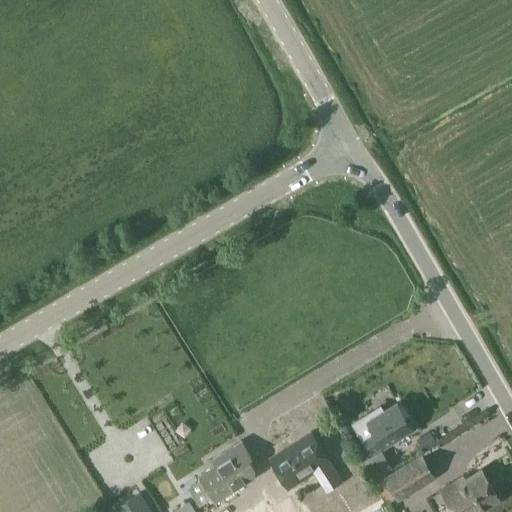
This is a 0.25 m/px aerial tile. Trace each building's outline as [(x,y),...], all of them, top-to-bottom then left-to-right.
[(370,453),(411,428),(396,403),(367,421),(375,433),(363,440),(370,453)] [(329,463),(311,433),(269,459),(288,489),(329,463)] [(222,459),(199,473),(202,478),(213,496),(215,500),(253,475),(252,467),(246,458),(250,456),(240,440),(231,446),(219,454),(222,459)] [(386,477),(399,497),(432,476),(420,456),(386,477)] [(453,484),(440,491),(452,511),(476,511),(497,500),(480,472),(455,487),(453,484)] [(131,507),(123,511),(152,511),(140,493),(127,500),(131,507)] [(360,511),(389,511),(383,500),(360,511)] [(195,511),(188,501),(171,511),(195,511)] [(273,511),(268,503),(253,511),(273,511)]
